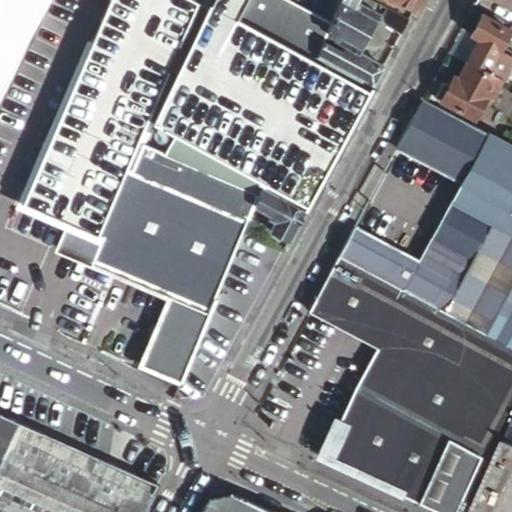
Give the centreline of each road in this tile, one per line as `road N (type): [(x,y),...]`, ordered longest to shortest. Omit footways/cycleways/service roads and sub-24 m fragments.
road 1 (tertiary): [(453,0),(397,85),(207,442)]
road 2 (tertiary): [(0,344),(207,442)]
road 3 (tertiary): [(207,442),(358,511)]
